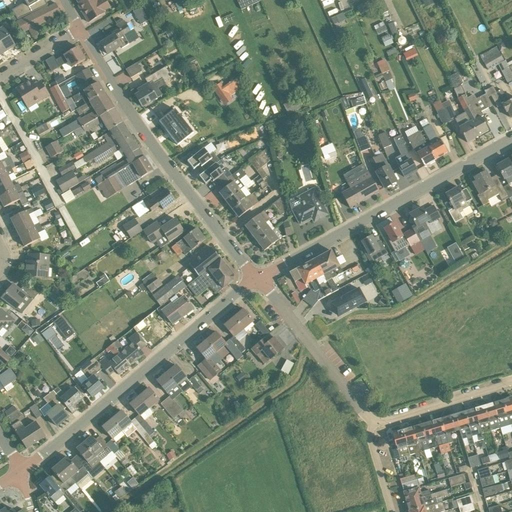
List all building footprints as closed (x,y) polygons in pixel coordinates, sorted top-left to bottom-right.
[(24,0),(25,1),(22,3),(27,13),(44,7),(40,0),(24,0)] [(75,0),(82,11),(81,12),(88,23),(104,14),(103,12),(109,8),(104,0),(100,0),(97,2),(95,0),(75,0)] [(356,7),(360,13),(367,9),(364,3),(356,7)] [(32,38),(43,33),(39,25),(52,18),(60,14),(55,4),(47,8),(16,23),(21,34),(28,30),(32,38)] [(148,21),(141,8),(134,12),(141,25),(148,21)] [(336,16),(336,17),(338,22),(339,23),(346,20),(343,13),(336,16)] [(130,31),(124,21),(123,21),(117,25),(115,26),(117,29),(104,38),(106,41),(100,44),(107,55),(120,47),(122,49),(129,44),(128,44),(123,36),(129,32),(130,31)] [(0,49),(3,54),(16,46),(8,34),(12,31),(6,22),(1,25),(3,28),(0,29),(0,49)] [(398,34),(393,22),(388,25),(393,36),(398,34)] [(389,35),(381,38),(385,47),(393,44),(389,35)] [(85,60),(77,47),(55,60),(53,57),(45,61),(51,72),(61,66),(67,63),(70,69),(85,60)] [(488,71),(498,66),(508,85),(511,83),(511,74),(508,68),(505,61),(504,61),(496,48),(480,57),(488,71)] [(117,56),(107,62),(114,74),(124,68),(117,56)] [(382,74),(389,70),(383,59),(376,63),(382,74)] [(142,72),(137,64),(125,70),(130,79),(142,72)] [(154,85),(159,82),(162,80),(163,83),(172,78),(171,76),(170,76),(165,68),(144,80),(147,85),(138,91),(137,89),(132,93),(131,92),(134,97),(135,97),(142,108),(162,96),(161,95),(160,96),(154,85)] [(92,77),(87,69),(76,76),(81,84),(92,77)] [(392,79),(388,71),(382,74),(383,78),(385,82),(392,79)] [(448,77),(455,88),(462,84),(456,73),(448,77)] [(57,84),(57,85),(65,80),(62,74),(54,79),(57,84)] [(365,99),(372,96),(364,78),(357,81),(365,99)] [(236,80),(225,87),(231,95),(242,88),(236,80)] [(48,95),(40,82),(33,86),(30,81),(16,89),(28,108),(48,95)] [(381,91),(387,88),(385,82),(379,85),(381,91)] [(86,105),(105,94),(98,83),(73,98),(76,103),(82,99),(85,105),(86,105)] [(221,84),(213,89),(225,105),(232,100),(221,84)] [(62,112),(69,108),(65,102),(57,85),(50,89),(62,112)] [(468,98),(466,94),(460,85),(453,89),(457,99),(467,119),(469,122),(470,122),(478,137),(488,132),(480,117),(483,116),(481,112),(491,107),(487,99),(485,96),(477,100),(474,95),(468,98)] [(508,113),(511,119),(511,118),(511,99),(508,102),(502,90),(495,93),(492,88),(483,93),(485,96),(487,99),(491,97),(497,108),(501,105),(506,114),(508,113)] [(99,118),(114,109),(105,94),(86,105),(85,105),(77,110),(76,110),(79,116),(93,108),(99,118)] [(415,94),(408,96),(410,102),(417,100),(415,94)] [(76,110),(77,110),(71,99),(65,102),(69,108),(72,113),(76,110)] [(436,112),(443,109),(441,104),(440,101),(432,104),(436,112)] [(457,119),(450,105),(443,109),(449,122),(457,119)] [(122,123),(123,123),(114,109),(99,118),(95,120),(82,128),(74,132),(77,137),(102,123),(108,132),(122,123)] [(191,133),(173,109),(157,121),(175,145),(191,133)] [(449,122),(443,109),(436,112),(442,126),(449,122)] [(95,120),(91,113),(80,120),(79,118),(77,119),(77,120),(82,128),(95,120)] [(299,115),(290,117),(292,125),(301,123),(299,115)] [(74,132),(82,128),(77,120),(59,131),(63,138),(74,132)] [(470,122),(469,122),(464,125),(462,121),(456,123),(458,128),(466,143),(478,137),(470,122)] [(113,140),(81,159),(84,164),(92,160),(99,156),(117,146),(131,137),(122,123),(108,132),(113,140)] [(35,129),(39,136),(49,130),(45,124),(35,129)] [(427,146),(435,160),(447,154),(439,139),(438,140),(429,126),(423,129),(431,144),(427,146)] [(369,147),(365,136),(363,137),(360,134),(358,128),(352,131),(359,150),(369,147)] [(386,133),(379,136),(383,149),(391,146),(386,133)] [(424,167),(425,166),(435,160),(427,146),(420,133),(408,139),(424,167)] [(399,166),(397,167),(404,178),(416,171),(410,160),(400,136),(395,138),(398,146),(396,147),(400,156),(395,159),(399,166)] [(124,159),(139,150),(131,137),(117,146),(99,156),(92,160),(95,167),(121,153),(124,159)] [(62,152),(56,141),(45,148),(51,158),(62,152)] [(333,148),(324,152),(327,163),(337,160),(333,148)] [(143,157),(139,150),(124,159),(125,160),(116,165),(116,164),(100,173),(105,181),(112,176),(143,157)] [(192,158),(187,162),(193,170),(199,166),(204,173),(215,165),(219,162),(212,153),(208,156),(203,150),(200,152),(198,150),(191,156),(192,158)] [(27,152),(19,155),(23,164),(31,160),(27,152)] [(258,155),(265,165),(270,161),(262,152),(258,155)] [(384,189),(396,182),(380,154),(368,160),(384,189)] [(265,165),(258,155),(253,159),(261,168),(265,165)] [(96,186),(105,201),(152,171),(143,157),(112,176),(105,181),(96,186)] [(5,168),(0,158),(0,175),(12,170),(10,166),(5,168)] [(261,168),(253,159),(249,162),(256,172),(261,168)] [(505,180),(508,185),(511,182),(511,168),(507,160),(496,166),(504,181),(505,180)] [(75,169),(72,162),(58,170),(61,176),(75,169)] [(308,164),(300,166),(305,183),(312,181),(308,164)] [(204,173),(198,177),(204,185),(210,181),(212,183),(216,180),(220,184),(230,176),(224,168),(220,171),(215,165),(204,173)] [(219,193),(219,194),(225,202),(240,190),(244,187),(238,179),(244,175),(239,169),(230,176),(220,184),(224,190),(219,193)] [(0,175),(0,186),(11,181),(9,176),(14,174),(12,170),(0,175)] [(349,208),(379,191),(366,170),(345,182),(349,189),(341,194),(349,208)] [(79,184),(72,172),(55,181),(62,193),(79,184)] [(495,189),(485,172),(474,178),(475,181),(471,183),(478,195),(477,196),(483,206),(489,203),(487,201),(498,195),(502,203),(509,199),(503,188),(501,185),(495,189)] [(256,182),(261,188),(266,184),(262,180),(261,178),(256,182)] [(0,198),(21,188),(19,184),(13,186),(11,181),(0,186),(0,198)] [(244,187),(247,190),(254,184),(252,181),(251,182),(244,187)] [(88,182),(81,186),(84,192),(91,188),(88,182)] [(508,185),(503,188),(509,199),(511,197),(511,191),(508,185)] [(42,186),(32,191),(35,198),(46,193),(42,186)] [(73,197),(83,192),(80,187),(71,192),(73,197)] [(28,203),(21,188),(0,198),(0,199),(4,208),(19,200),(22,206),(28,203)] [(302,204),(291,210),(300,225),(316,216),(318,220),(328,215),(313,188),(298,196),(302,204)] [(462,213),(462,212),(469,208),(458,188),(445,195),(453,209),(448,213),(454,224),(462,220),(459,215),(462,213)] [(162,210),(175,200),(166,189),(146,205),(151,212),(159,206),(162,210)] [(240,190),(225,202),(232,210),(246,199),(240,190)] [(272,205),(278,213),(283,210),(280,198),(272,205)] [(43,203),(47,211),(54,207),(50,199),(43,203)] [(246,199),(232,210),(238,219),(253,207),(246,199)] [(509,202),(500,205),(503,214),(511,211),(509,202)] [(419,242),(430,236),(430,235),(424,224),(429,221),(430,224),(440,218),(433,206),(424,211),(422,208),(410,215),(416,226),(412,228),(413,230),(419,242)] [(32,209),(11,219),(15,228),(31,221),(29,215),(34,213),(32,209)] [(244,226),(251,235),(266,224),(271,220),(264,211),(244,226)] [(135,218),(123,225),(131,237),(143,230),(135,218)] [(160,229),(156,222),(144,231),(152,244),(155,241),(160,249),(184,233),(175,219),(160,229)] [(286,237),(291,235),(287,219),(282,223),(286,237)] [(15,228),(20,238),(41,227),(39,223),(34,226),(31,221),(15,228)] [(403,239),(394,223),(384,229),(389,237),(386,238),(395,253),(410,245),(405,237),(403,239)] [(266,224),(251,235),(257,243),(272,232),(266,224)] [(20,238),(25,247),(40,240),(38,234),(43,231),(41,227),(20,238)] [(205,240),(196,229),(170,249),(176,257),(182,253),(184,256),(205,240)] [(413,230),(404,235),(405,237),(410,245),(411,247),(420,242),(419,242),(413,230)] [(257,243),(264,251),(278,240),(272,232),(257,243)] [(371,236),(361,242),(366,251),(363,252),(370,265),(388,255),(381,242),(376,245),(371,236)] [(430,236),(419,242),(420,242),(424,250),(435,244),(430,236)] [(447,248),(455,264),(464,258),(456,243),(447,248)] [(220,260),(212,250),(186,270),(194,280),(207,270),(220,260)] [(338,290),(332,279),(343,273),(330,251),(315,259),(324,276),(333,293),(338,290)] [(47,279),(49,256),(29,254),(28,262),(27,262),(25,277),(47,279)] [(304,286),(316,280),(321,290),(315,293),(319,296),(321,300),(333,293),(324,276),(315,259),(289,273),(295,284),(301,280),(304,286)] [(233,276),(220,260),(207,270),(194,280),(187,286),(195,297),(210,286),(216,294),(222,289),(232,281),(233,276)] [(377,262),(369,266),(374,276),(382,272),(377,262)] [(394,269),(379,278),(382,283),(397,275),(394,269)] [(156,281),(151,274),(141,282),(142,284),(143,283),(147,287),(156,281)] [(105,275),(99,278),(104,285),(109,281),(105,275)] [(368,275),(363,278),(367,286),(372,283),(368,275)] [(177,277),(152,297),(159,307),(185,287),(177,277)] [(284,278),(278,282),(282,286),(287,283),(284,278)] [(148,289),(151,293),(161,286),(156,281),(147,287),(148,289)] [(142,292),(148,289),(147,287),(143,283),(142,284),(138,287),(142,292)] [(2,299),(16,310),(28,295),(34,300),(40,292),(25,284),(18,293),(11,287),(2,299)] [(397,289),(404,301),(412,296),(405,284),(397,289)] [(61,293),(53,289),(50,295),(58,299),(61,293)] [(340,315),(341,315),(365,302),(358,289),(330,304),(335,314),(336,314),(337,315),(338,316),(339,316),(340,315)] [(302,300),(307,304),(315,293),(310,290),(302,300)] [(315,293),(307,304),(312,308),(317,301),(321,300),(319,296),(315,293)] [(172,325),(173,325),(193,309),(188,304),(189,303),(187,301),(183,296),(172,304),(171,302),(161,310),(172,325)] [(387,301),(382,298),(378,305),(383,308),(387,301)] [(0,331),(3,328),(7,331),(15,321),(2,309),(0,311),(0,331)] [(243,331),(253,322),(242,310),(233,318),(243,331)] [(61,317),(53,323),(67,340),(75,334),(61,317)] [(233,318),(224,325),(233,337),(228,341),(239,354),(245,350),(235,338),(243,331),(233,318)] [(270,333),(267,330),(259,321),(254,325),(262,335),(259,337),(261,340),(264,338),(270,333)] [(29,337),(33,331),(26,325),(24,328),(24,332),(29,337)] [(113,344),(130,365),(143,355),(140,351),(147,346),(136,333),(127,340),(131,344),(124,349),(117,341),(113,344)] [(225,344),(215,333),(206,340),(216,353),(222,360),(230,353),(237,361),(242,357),(239,354),(228,341),(225,344)] [(39,334),(32,339),(37,346),(43,341),(39,334)] [(261,340),(251,349),(264,365),(283,349),(273,338),(268,343),(264,338),(261,340)] [(213,361),(211,363),(208,360),(211,358),(216,353),(206,340),(196,348),(205,359),(197,366),(209,381),(215,377),(222,371),(216,365),(213,361)] [(118,375),(130,365),(113,344),(105,350),(107,353),(110,351),(115,357),(108,362),(104,357),(97,363),(102,369),(109,376),(115,371),(118,375)] [(11,360),(3,352),(0,356),(0,358),(7,365),(11,360)] [(11,361),(16,365),(21,359),(16,355),(11,361)] [(81,385),(92,398),(103,389),(93,377),(92,378),(90,376),(95,372),(97,374),(102,369),(97,363),(94,359),(80,371),(87,380),(81,385)] [(287,374),(292,366),(286,362),(281,370),(287,374)] [(176,366),(166,374),(176,387),(183,395),(192,387),(195,391),(200,387),(192,377),(188,381),(176,366)] [(80,371),(74,376),(80,384),(87,379),(80,371)] [(157,381),(167,394),(176,387),(166,374),(157,381)] [(238,384),(239,383),(245,378),(243,375),(242,374),(236,378),(234,379),(238,384)] [(36,404),(23,384),(13,391),(26,411),(36,404)] [(73,387),(59,399),(66,407),(72,414),(77,410),(74,407),(83,399),(73,387)] [(54,391),(58,397),(59,398),(63,394),(58,388),(54,391)] [(148,389),(139,396),(149,409),(159,401),(148,389)] [(46,414),(57,427),(68,417),(62,411),(66,407),(59,399),(58,397),(53,391),(43,399),(52,409),(46,414)] [(139,396),(129,404),(140,417),(149,409),(139,396)] [(183,411),(170,396),(165,400),(178,415),(183,411)] [(510,426),(511,425),(511,398),(510,399),(509,398),(505,399),(504,400),(502,401),(510,426)] [(178,415),(165,400),(160,404),(173,419),(178,415)] [(510,426),(502,401),(493,404),(500,428),(510,426)] [(493,404),(484,407),(491,431),(500,428),(493,404)] [(21,417),(13,406),(5,411),(4,412),(5,413),(11,423),(21,417)] [(484,407),(474,410),(481,434),(491,431),(484,407)] [(483,441),(481,434),(474,410),(464,413),(474,444),(478,443),(483,441)] [(133,426),(131,424),(121,411),(111,419),(122,432),(127,438),(136,431),(149,446),(154,442),(152,439),(150,436),(138,422),(133,426)] [(464,413),(450,417),(452,424),(456,423),(459,432),(460,431),(463,440),(467,439),(470,447),(474,446),(474,444),(464,413)] [(450,417),(440,420),(447,445),(452,443),(450,434),(459,432),(456,423),(452,424),(450,417)] [(112,440),(122,432),(111,419),(102,427),(112,440)] [(154,432),(143,419),(138,422),(150,436),(154,432)] [(431,423),(438,447),(440,454),(449,452),(447,445),(440,420),(431,423)] [(26,449),(45,437),(35,421),(24,428),(19,421),(11,426),(26,449)] [(431,423),(422,425),(429,450),(438,447),(431,423)] [(422,425),(412,428),(421,458),(422,462),(427,460),(426,457),(424,452),(429,450),(422,425)] [(402,431),(410,456),(415,454),(417,459),(421,458),(412,428),(402,431)] [(392,434),(399,459),(410,456),(402,431),(400,432),(399,431),(396,432),(395,433),(392,434)] [(83,443),(100,463),(112,453),(98,437),(94,441),(91,436),(83,443)] [(124,457),(110,440),(105,445),(119,461),(124,457)] [(74,458),(87,474),(100,463),(83,443),(75,449),(79,454),(74,458)] [(497,453),(497,454),(499,460),(508,457),(509,457),(508,453),(507,450),(503,451),(497,453)] [(172,452),(166,455),(169,461),(175,457),(172,452)] [(488,457),(489,463),(497,460),(499,460),(497,454),(488,457)] [(58,464),(75,484),(87,474),(74,458),(70,462),(66,457),(58,464)] [(479,466),(477,457),(468,460),(471,468),(479,466)] [(50,478),(63,494),(67,491),(75,484),(58,464),(51,470),(54,474),(50,478)] [(488,467),(477,471),(480,480),(491,477),(488,468),(488,467)] [(463,475),(448,479),(451,487),(465,483),(463,475)] [(49,477),(39,485),(54,503),(64,495),(63,494),(50,478),(49,477)] [(482,488),(495,484),(492,477),(491,477),(480,480),(482,488)] [(127,483),(132,489),(138,485),(133,478),(127,483)] [(419,488),(417,482),(402,486),(404,493),(419,488)] [(482,490),(484,497),(496,494),(494,486),(482,490)] [(114,493),(119,499),(126,494),(121,488),(114,493)] [(404,493),(403,493),(406,501),(421,497),(419,488),(404,493)] [(446,489),(421,497),(406,501),(409,511),(436,503),(434,498),(447,494),(446,489)] [(67,491),(63,494),(64,495),(76,509),(77,511),(81,511),(83,511),(70,495),(67,491)] [(458,508),(472,503),(470,496),(456,501),(458,508)] [(436,503),(409,511),(408,511),(439,511),(440,511),(444,511),(441,502),(436,503)] [(472,503),(458,508),(459,511),(469,511),(474,510),(472,503)]
